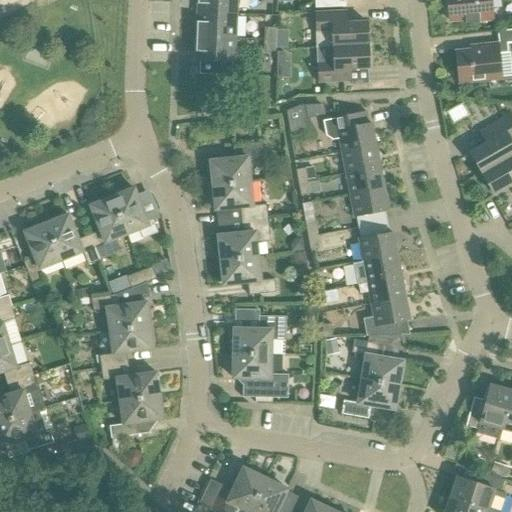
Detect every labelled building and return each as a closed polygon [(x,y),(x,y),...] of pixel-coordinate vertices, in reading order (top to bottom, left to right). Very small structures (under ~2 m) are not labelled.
[(237,15),(237,0),(198,0),(197,13),(237,15)] [(241,0),(242,10),(255,10),(255,0),(241,0)] [(314,0),(315,9),(341,7),(340,0),(314,0)] [(499,5),(498,0),(447,0),(450,21),(465,19),(466,24),(480,22),(480,21),(493,20),(492,10),(495,9),(498,7),(499,5)] [(341,24),(341,11),(331,11),(314,13),(316,48),(333,47),(368,45),(367,22),(341,24)] [(236,39),(237,15),(197,13),(196,37),(236,39)] [(275,52),(276,29),(264,28),(263,52),(275,52)] [(235,63),(236,39),(196,37),(195,61),(199,62),(199,75),(231,75),(231,63),(235,63)] [(459,82),(501,78),(499,54),(508,53),(507,43),(480,46),(480,50),(456,52),(459,82)] [(369,69),(368,45),(333,47),(333,62),(317,62),(319,84),(343,83),(343,71),(369,69)] [(277,78),(286,78),(285,52),(277,52),(277,78)] [(310,105),(312,118),(325,115),(323,104),(310,105)] [(511,140),(511,115),(511,113),(478,131),(486,144),(472,152),(484,172),(511,156),(511,144),(510,141),(511,140)] [(341,151),(375,145),(371,124),(362,125),(360,114),(323,121),(326,136),(333,140),(339,139),(341,151)] [(210,161),(213,185),(250,181),(248,157),(262,155),(260,144),(234,146),(235,158),(210,161)] [(345,172),(380,166),(375,145),(341,151),(345,172)] [(511,156),(484,172),(496,193),(510,185),(511,189),(511,156)] [(349,194),(384,187),(380,166),(345,172),(345,175),(336,176),(337,184),(347,183),(349,194)] [(307,180),(314,179),(312,167),(295,170),(297,182),(307,180)] [(307,182),(307,180),(297,182),(300,196),(309,194),(308,190),(316,189),(315,180),(307,182)] [(241,220),(267,217),(265,205),(253,206),(250,181),(213,185),(215,210),(240,208),(241,220)] [(127,234),(127,235),(140,230),(143,239),(159,233),(153,220),(148,222),(134,189),(131,190),(129,186),(113,193),(114,197),(112,198),(127,234)] [(384,187),(349,194),(353,216),(388,210),(384,187)] [(101,231),(90,236),(90,238),(100,260),(121,252),(116,239),(127,235),(127,234),(112,198),(91,206),(101,231)] [(79,240),(69,215),(46,224),(61,261),(83,252),(88,265),(100,260),(90,238),(90,236),(79,240)] [(221,260),(258,256),(257,243),(269,241),(267,217),(241,220),(242,233),(218,236),(221,260)] [(307,237),(316,235),(315,223),(305,225),(307,237)] [(61,261),(46,224),(25,232),(35,258),(24,262),(34,287),(45,282),(40,269),(61,261)] [(362,261),(396,254),(392,234),(358,241),(362,261)] [(316,235),(307,237),(310,250),(319,249),(316,235)] [(366,282),(400,275),(396,254),(362,261),(366,282)] [(258,256),(221,260),(223,285),(249,282),(250,295),(276,292),(275,279),(261,281),(261,280),(258,256)] [(148,282),(156,279),(151,268),(127,277),(131,288),(148,282)] [(370,304),(404,297),(400,275),(366,282),(366,283),(358,285),(360,294),(368,292),(370,304)] [(314,292),(323,291),(321,279),(312,280),(314,292)] [(150,298),(148,283),(131,289),(117,294),(91,298),(93,310),(107,308),(110,331),(150,325),(147,303),(139,304),(138,299),(150,298)] [(89,298),(87,288),(75,290),(76,300),(89,298)] [(323,291),(314,292),(316,306),(326,304),(323,291)] [(0,310),(12,307),(8,295),(0,297),(0,310)] [(404,297),(370,304),(373,317),(362,320),(366,338),(396,336),(393,323),(409,320),(404,297)] [(0,347),(9,345),(3,323),(15,319),(12,307),(0,310),(0,347)] [(233,353),(271,354),(271,341),(285,341),(285,317),(258,317),(258,329),(234,329),(233,353)] [(150,325),(110,331),(114,355),(101,356),(102,368),(128,365),(126,353),(153,349),(150,325)] [(323,338),(332,338),(332,325),(322,325),(323,338)] [(362,379),(399,385),(403,361),(379,357),(381,345),(354,340),(351,353),(355,354),(354,358),(360,363),(364,364),(362,379)] [(0,347),(0,372),(4,372),(8,383),(33,375),(29,364),(17,368),(9,345),(0,347)] [(271,375),(271,354),(233,353),(233,378),(243,378),(243,397),(287,398),(287,375),(271,375)] [(128,365),(102,368),(104,380),(117,378),(120,401),(160,395),(157,373),(129,376),(128,365)] [(0,398),(0,421),(30,412),(43,408),(33,375),(8,383),(11,395),(0,398)] [(345,401),(342,415),(369,420),(372,406),(394,410),(399,385),(362,379),(357,403),(345,401)] [(485,401),(473,397),(466,425),(477,428),(476,434),(499,440),(502,430),(500,429),(510,390),(489,384),(485,401)] [(511,390),(510,390),(500,429),(502,430),(511,432),(511,390)] [(160,395),(120,401),(124,424),(110,426),(112,438),(151,433),(149,421),(163,419),(160,395)] [(30,412),(0,421),(0,446),(25,439),(28,451),(54,443),(50,431),(37,435),(30,412)] [(89,438),(85,425),(72,429),(76,442),(89,438)] [(140,452),(135,449),(128,450),(124,455),(125,462),(131,466),(138,465),(141,459),(140,452)] [(506,480),(509,468),(493,463),(489,475),(506,480)] [(248,511),(265,478),(243,468),(233,490),(221,484),(209,509),(214,511),(234,511),(237,506),(248,511)] [(476,471),(473,482),(456,476),(449,498),(491,511),(499,511),(505,494),(499,492),(504,480),(476,471)] [(288,489),(265,478),(248,511),(279,511),(277,511),(288,489)] [(491,511),(449,498),(444,511),(491,511)] [(331,511),(332,510),(311,500),(305,511),(331,511)]
